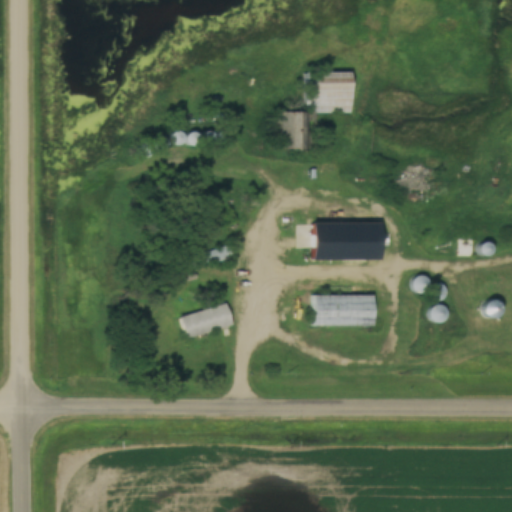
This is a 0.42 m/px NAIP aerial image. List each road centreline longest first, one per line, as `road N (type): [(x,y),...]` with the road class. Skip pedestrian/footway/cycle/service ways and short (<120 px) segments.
road 1 (tertiary): [(511,408),(19,406)]
road 2 (residential): [(19,406),(19,0)]
